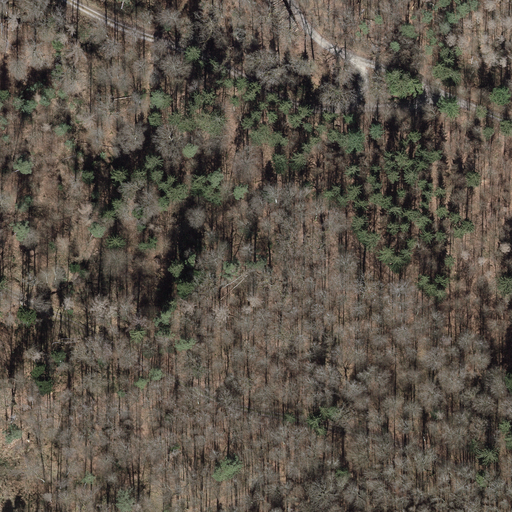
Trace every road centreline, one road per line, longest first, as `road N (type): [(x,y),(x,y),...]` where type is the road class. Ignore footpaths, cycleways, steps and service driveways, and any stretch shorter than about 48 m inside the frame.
road 1 (track): [(292,0),(314,40),(441,93),(419,105),(328,111),(275,97),(196,51),(124,28),(72,0)]
road 2 (track): [(27,299),(233,408),(384,439),(511,490)]
